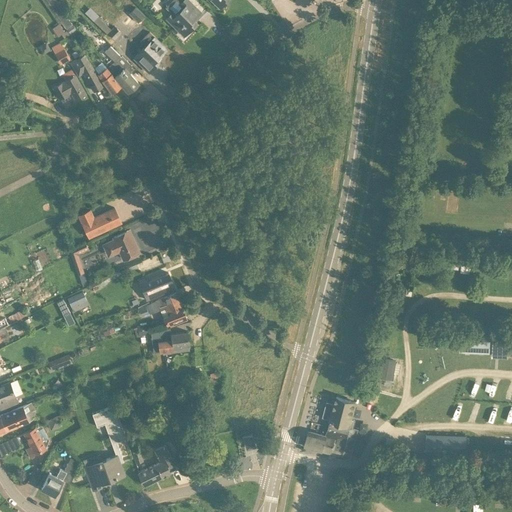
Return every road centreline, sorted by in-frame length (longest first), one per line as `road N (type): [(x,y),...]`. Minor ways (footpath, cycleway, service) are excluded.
road 1 (residential): [(307,356),(204,290),(130,129),(330,14),(374,10)]
road 2 (secondary): [(307,356),(348,187),(374,10)]
